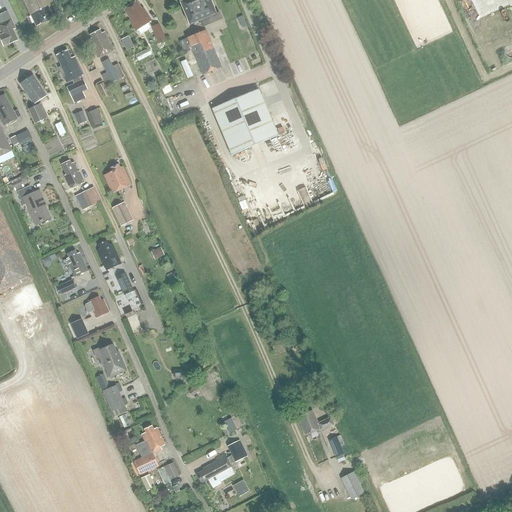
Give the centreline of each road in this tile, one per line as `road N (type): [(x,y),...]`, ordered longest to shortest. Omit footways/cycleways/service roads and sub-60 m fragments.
road 1 (residential): [(311,460),(99,10)]
road 2 (residential): [(4,72),(207,511)]
road 3 (residential): [(155,322),(35,54)]
